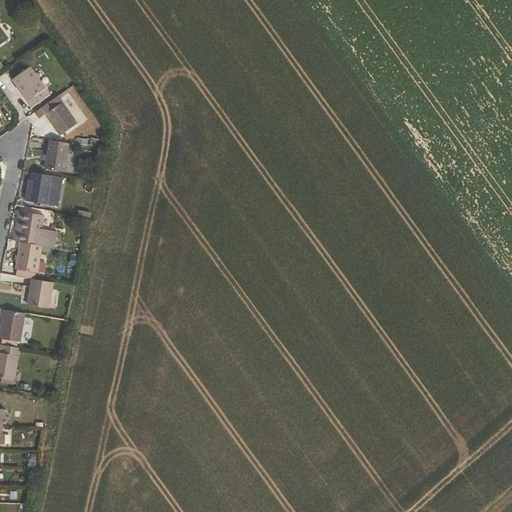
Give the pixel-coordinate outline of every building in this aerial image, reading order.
[(0,49),(14,40),(0,21),(0,49)] [(37,67),(19,80),(39,106),(53,96),(49,91),(53,88),(37,67)] [(57,111),(63,121),(61,122),(68,134),(87,124),(69,93),(45,110),(49,116),(55,112),(57,111)] [(55,112),(61,122),(63,121),(57,111),(55,112)] [(0,113),(0,133),(4,131),(2,129),(8,125),(0,113)] [(53,168),(72,171),(76,143),(58,139),(53,168)] [(40,183),(38,193),(35,192),(34,200),(35,200),(54,203),(56,203),(60,175),(42,172),(40,183)] [(50,243),(57,245),(58,238),(48,237),(52,214),(30,211),(25,240),(28,240),(50,243)] [(28,240),(25,267),(26,267),(46,270),(50,243),(28,240)] [(46,270),(26,267),(25,275),(40,277),(44,278),(46,270)] [(40,277),(36,303),(57,307),(62,281),(44,278),(40,277)] [(27,339),(29,339),(34,311),(8,307),(7,315),(10,316),(7,336),(11,336),(27,339)] [(3,374),(14,376),(24,378),(30,345),(8,342),(3,374)] [(10,416),(12,416),(12,406),(0,405),(0,423),(10,423),(10,416)] [(0,439),(12,440),(12,430),(10,431),(10,423),(0,423),(0,439)]
